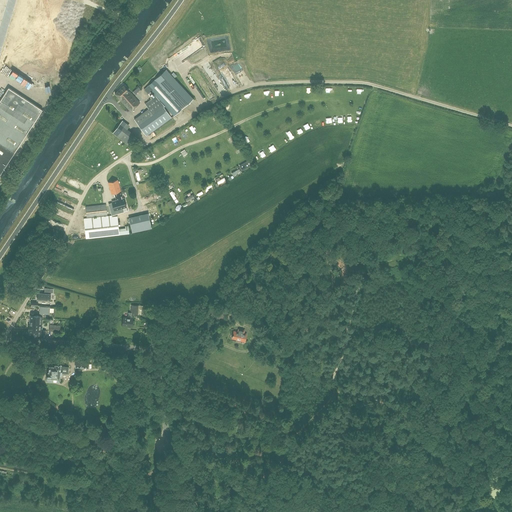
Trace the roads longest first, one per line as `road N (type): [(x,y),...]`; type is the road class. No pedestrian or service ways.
road 1 (unclassified): [(4,339),(94,179),(236,90),(361,83),(511,125)]
road 2 (tertiary): [(318,511),(174,446),(157,361),(146,352),(4,339)]
road 3 (unclassified): [(0,254),(179,0)]
road 4 (track): [(384,511),(484,331)]
road 5 (track): [(375,265),(400,252),(407,263),(459,284),(484,331)]
road 6 (track): [(270,489),(289,438),(327,404),(334,380)]
road 7 (track): [(375,265),(354,300),(334,380)]
